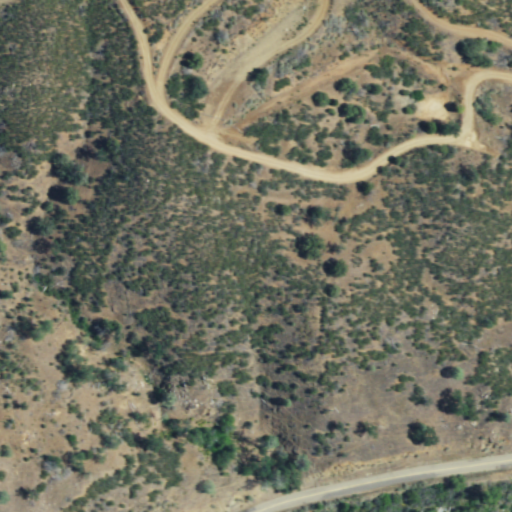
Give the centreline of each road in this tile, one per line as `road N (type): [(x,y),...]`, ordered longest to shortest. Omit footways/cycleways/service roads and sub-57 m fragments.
road 1 (residential): [(511,78),(474,70),(460,78),(445,134),(395,142),(348,170),(316,173),(191,130),(145,97),(162,38),(200,0)]
road 2 (secondary): [(511,453),(375,478),(270,511)]
